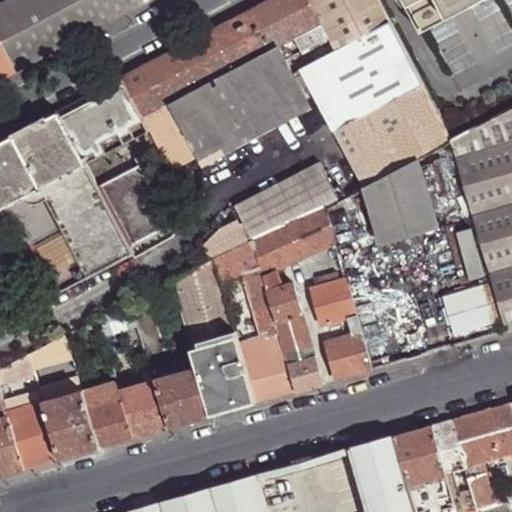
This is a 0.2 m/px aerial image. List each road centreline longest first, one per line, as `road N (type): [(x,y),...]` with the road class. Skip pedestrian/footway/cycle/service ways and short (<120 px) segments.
road 1 (residential): [(4,511),(511,364)]
road 2 (residential): [(0,113),(214,0)]
